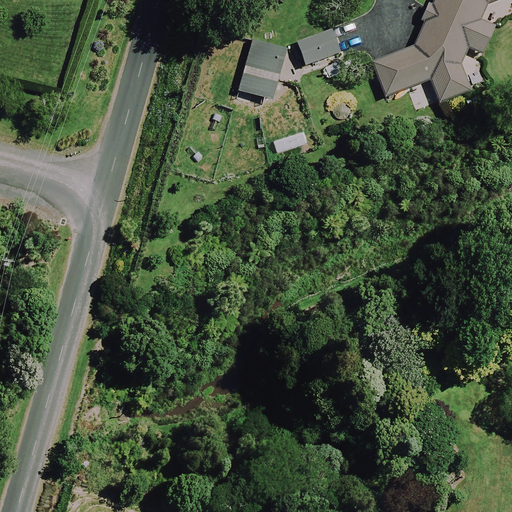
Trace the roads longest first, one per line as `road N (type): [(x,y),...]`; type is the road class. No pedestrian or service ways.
road 1 (residential): [(15,511),(103,196)]
road 2 (residential): [(103,196),(160,0)]
